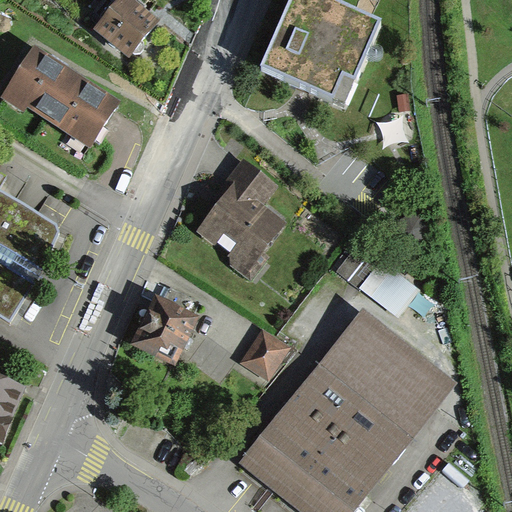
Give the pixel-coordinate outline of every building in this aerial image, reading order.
[(293,0),(259,78),(344,115),(381,29),(314,0),(293,0)] [(100,38),(135,63),(162,25),(126,1),(100,38)] [(96,143),(121,98),(106,90),(112,80),(35,37),(4,91),(96,143)] [(198,237),(250,275),(288,224),(263,206),(278,186),(250,166),(198,237)] [(38,266),(58,231),(0,197),(0,321),(5,324),(20,298),(29,283),(0,266),(0,244),(4,247),(38,266)] [(358,240),(336,269),(402,316),(423,287),(358,240)] [(0,266),(29,283),(38,266),(4,247),(0,244),(0,266)] [(129,346),(171,364),(195,311),(153,292),(129,346)] [(239,477),(285,511),(359,511),(455,387),(362,317),(239,477)] [(243,366),(271,384),(294,348),(266,330),(243,366)] [(0,373),(0,441),(22,382),(0,373)]
